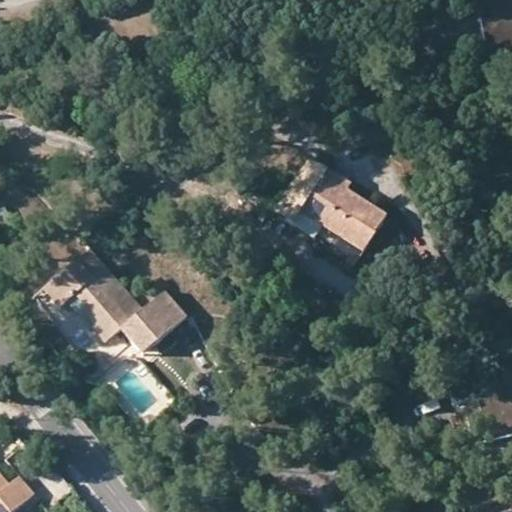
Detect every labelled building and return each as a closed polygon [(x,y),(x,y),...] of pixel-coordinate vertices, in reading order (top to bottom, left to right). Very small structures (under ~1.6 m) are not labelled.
[(388,218),(349,193),(324,177),(328,171),(312,161),(278,215),(358,265),(388,218)] [(353,187),(328,171),(324,177),(349,193),(353,187)] [(90,248),(45,289),(60,308),(77,294),(99,321),(94,327),(108,343),(123,329),(149,356),(187,321),(162,293),(142,311),(90,248)] [(511,361),(472,371),(482,415),(469,418),(476,447),(511,438),(511,361)] [(0,511),(17,511),(36,496),(21,478),(12,486),(2,474),(0,474),(0,511)] [(511,511),(511,493),(475,502),(477,511),(511,511)]
